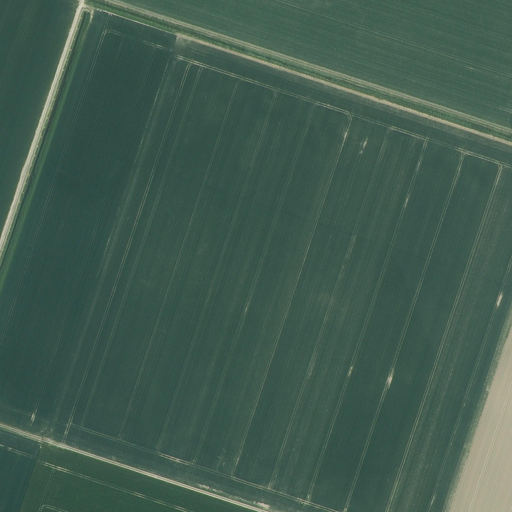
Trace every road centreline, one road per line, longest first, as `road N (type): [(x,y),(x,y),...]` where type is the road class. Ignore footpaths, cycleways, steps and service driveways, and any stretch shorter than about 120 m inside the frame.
road 1 (track): [(261,511),(0,426)]
road 2 (track): [(0,251),(82,0)]
